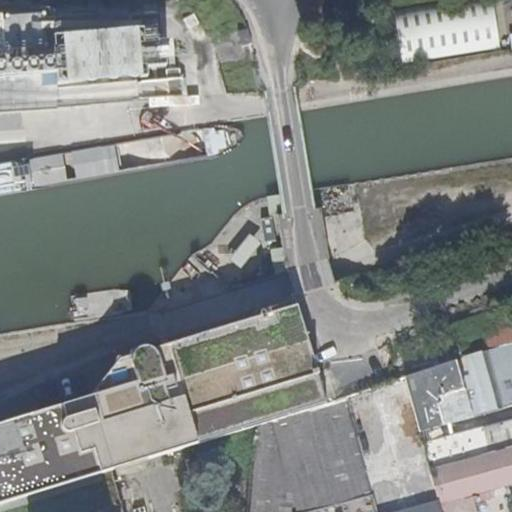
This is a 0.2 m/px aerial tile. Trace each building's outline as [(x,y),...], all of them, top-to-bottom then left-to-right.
[(495,0),(465,0),(396,10),(403,63),(502,50),(495,0)] [(247,30),(237,33),(242,49),(252,46),(247,30)] [(139,39),(54,45),(58,93),(143,86),(139,39)] [(319,406),(321,397),(307,350),(293,299),(280,303),(282,307),(264,313),(263,311),(257,312),(256,313),(256,315),(161,345),(164,355),(120,369),(125,387),(0,425),(0,506),(109,473),(119,470),(256,428),(274,422),(319,406)] [(511,406),(511,356),(506,331),(462,346),(465,357),(483,351),(498,410),(499,410),(511,406)] [(511,406),(499,410),(498,410),(483,351),(465,357),(453,362),(403,378),(438,504),(440,511),(511,511),(511,510),(506,487),(511,485),(511,406)] [(409,511),(438,504),(403,378),(319,406),(301,511),(313,511),(372,497),(376,511),(409,511)] [(292,477),(306,473),(317,408),(298,414),(292,477)] [(256,428),(247,511),(289,511),(292,477),(298,414),(274,422),(256,428)] [(0,506),(0,511),(119,511),(109,473),(0,506)] [(289,511),(299,511),(306,473),(292,477),(289,511)]
